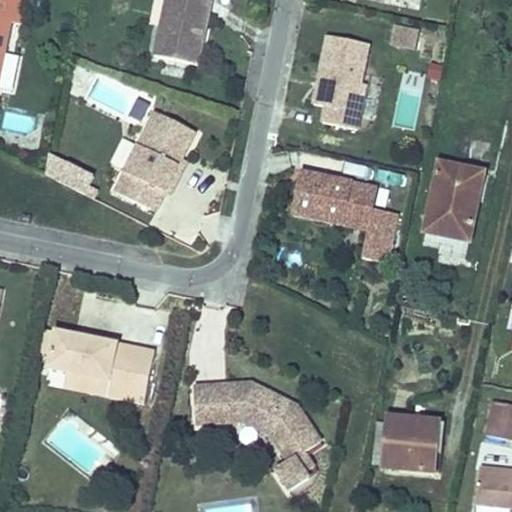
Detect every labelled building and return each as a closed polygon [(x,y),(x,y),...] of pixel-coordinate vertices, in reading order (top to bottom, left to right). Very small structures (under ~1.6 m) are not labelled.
[(0,0),(0,79),(12,24),(21,26),(26,0),(0,0)] [(154,0),(148,22),(158,25),(165,0),(154,0)] [(212,0),(167,0),(155,57),(198,66),(204,41),(198,40),(203,15),(209,16),(212,0)] [(204,41),(209,16),(203,15),(198,40),(204,41)] [(418,52),(421,32),(393,28),(390,48),(418,52)] [(361,84),(369,46),(328,38),(314,106),(326,108),(323,124),(358,131),(361,114),(355,113),(361,84)] [(404,76),(404,82),(443,84),(443,66),(429,66),(429,77),(404,76)] [(361,114),(367,86),(361,84),(355,113),(361,114)] [(4,114),(2,133),(32,135),(34,116),(4,114)] [(196,134),(156,114),(116,193),(156,213),(165,195),(178,170),(182,160),(196,134)] [(52,159),(43,178),(87,197),(95,178),(52,159)] [(171,197),(188,163),(182,160),(178,170),(165,195),(171,197)] [(470,243),(485,174),(440,165),(426,233),(423,246),(467,255),(470,243)] [(379,189),(301,174),(293,216),(368,231),(363,260),(388,265),(398,215),(375,211),(379,189)] [(51,356),(56,333),(47,331),(42,354),(51,356)] [(156,353),(56,333),(51,356),(49,370),(67,374),(109,383),(106,398),(145,406),(156,353)] [(109,383),(67,374),(64,389),(106,398),(109,383)] [(260,388),(252,384),(242,385),(258,393),(260,388)] [(298,408),(260,388),(258,393),(242,385),(195,388),(197,426),(253,423),(267,429),(290,465),(322,443),(298,408)] [(511,405),(493,402),(487,436),(511,441),(511,405)] [(430,453),(433,423),(390,419),(389,425),(385,465),(385,468),(434,473),(436,454),(430,453)] [(442,455),(445,425),(433,423),(430,453),(436,454),(442,455)] [(385,465),(389,425),(378,424),(374,464),(385,465)] [(482,452),(485,442),(474,440),(469,460),(485,463),(487,453),(482,452)] [(511,511),(511,473),(480,470),(475,511),(511,511)]
